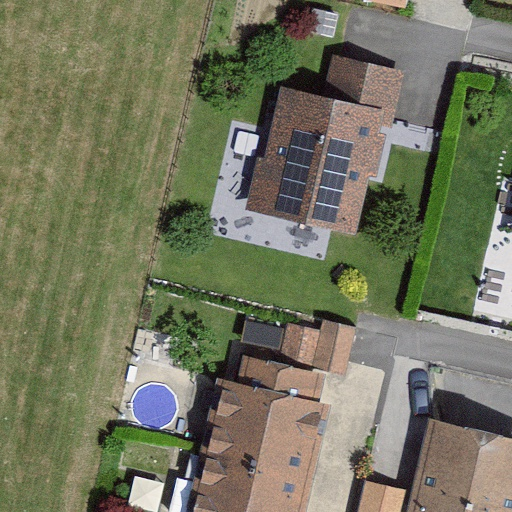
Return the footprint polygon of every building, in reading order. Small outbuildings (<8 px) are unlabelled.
[(409,0),(366,0),(407,10),(409,0)] [(319,97),(277,87),(246,211),(356,237),(396,75),(328,59),(319,97)] [(185,511),(292,511),(331,372),(346,376),(356,337),(294,320),(282,364),(230,349),(185,511)] [(511,511),(511,440),(426,420),(409,494),(404,511),(511,511)] [(404,511),(409,494),(364,483),(357,511),(404,511)]
